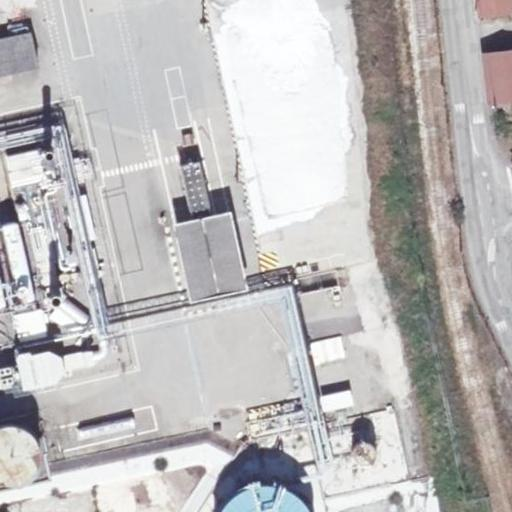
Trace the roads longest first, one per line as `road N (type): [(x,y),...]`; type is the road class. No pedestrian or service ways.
road 1 (unknown): [(178,399),(92,0)]
road 2 (tertiary): [(457,0),(487,211)]
